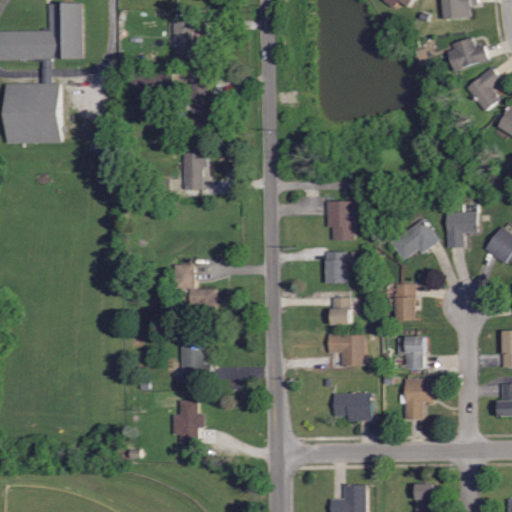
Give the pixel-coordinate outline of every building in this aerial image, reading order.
[(388,0),(389,1),(399,7),(403,1),(415,8),(419,0),(388,0)] [(445,18),(443,0),(478,0),(479,4),(472,5),(473,9),(471,9),(471,16),(445,18)] [(55,58),(56,82),(62,82),(63,141),(8,142),(7,83),(47,82),(47,58),(0,58),(0,29),(45,29),(45,27),(51,27),(51,3),(84,2),(85,58),(55,58)] [(176,57),(175,20),(194,20),(194,56),(176,57)] [(455,71),(448,52),(455,50),(453,43),(473,35),(477,46),(484,43),(490,59),(455,71)] [(486,108),(469,85),(494,66),(504,79),(494,87),(501,97),(486,108)] [(177,92),(177,74),(139,76),(140,93),(177,92)] [(195,130),(193,110),(188,110),(186,96),(191,95),(190,83),(209,81),(211,100),(212,100),(216,128),(195,130)] [(511,130),(501,123),(511,106),(511,130)] [(186,188),(185,148),(209,147),(209,166),(204,166),(204,188),(186,188)] [(355,215),(356,238),(334,239),(334,225),(328,226),(328,201),(363,201),(364,215),(355,215)] [(449,246),(448,212),(479,211),(479,231),(465,231),(465,246),(449,246)] [(404,260),(391,242),(425,218),(440,240),(422,253),(420,249),(404,260)] [(511,260),(509,258),(506,262),(487,248),(504,226),(511,232),(511,260)] [(328,282),(327,252),(347,252),(348,281),(328,282)] [(196,288),(218,289),(218,290),(221,290),(221,301),(218,301),(218,317),(200,317),(200,303),(194,303),(194,288),(177,288),(177,263),(196,263),(196,288)] [(397,319),(397,283),(417,283),(418,319),(397,319)] [(352,323),(333,323),(333,308),(335,308),(335,297),(352,297),(352,323)] [(511,366),(505,366),(503,330),(511,330),(511,366)] [(343,365),(343,352),(330,352),(329,333),(345,333),(345,335),(366,334),(366,364),(343,365)] [(424,350),(424,368),(407,368),(407,353),(400,353),(400,336),(426,336),(426,350),(424,350)] [(185,381),(183,338),(205,338),(206,363),(213,363),(213,381),(185,381)] [(434,378),(435,403),(429,404),(429,401),(425,401),(425,418),(407,419),(407,401),(402,401),(401,393),(406,393),(406,378),(434,378)] [(511,414),(500,414),(499,400),(504,400),(503,383),(511,382),(511,414)] [(373,419),(350,418),(350,414),(335,414),(335,392),(374,393),(373,419)] [(200,443),(182,442),(182,433),(175,433),(175,413),(182,413),(181,400),(200,400),(200,413),(206,413),(206,427),(200,427),(200,443)] [(417,511),(417,498),(418,498),(417,483),(436,483),(436,497),(433,497),(433,511),(417,511)] [(332,511),(332,498),(345,498),(345,485),(368,484),(368,511),(332,511)]
